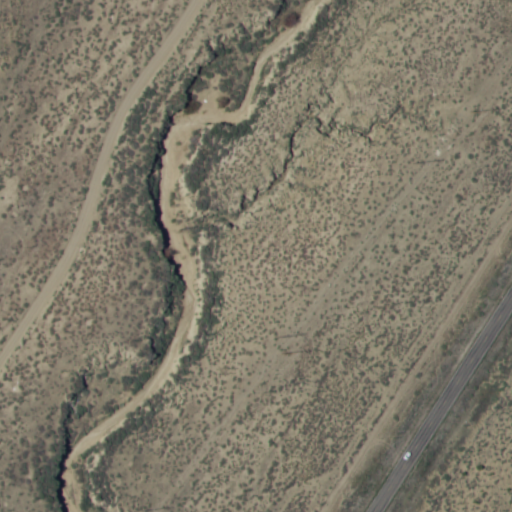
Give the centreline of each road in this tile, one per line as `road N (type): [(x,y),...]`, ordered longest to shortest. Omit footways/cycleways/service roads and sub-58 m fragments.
road 1 (residential): [(0,327),(35,278),(72,162),(162,0)]
road 2 (tertiary): [(375,511),(511,292)]
